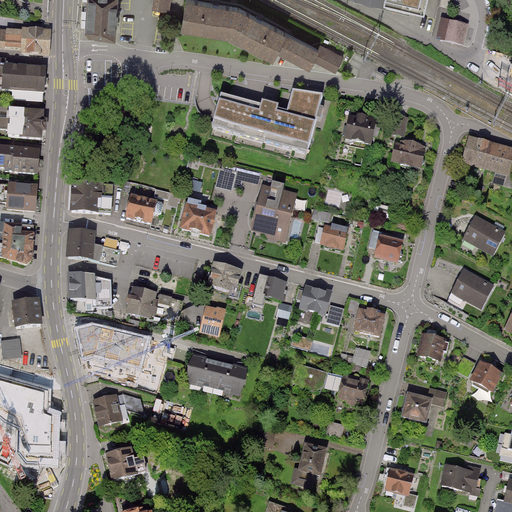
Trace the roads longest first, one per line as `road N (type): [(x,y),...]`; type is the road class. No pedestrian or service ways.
road 1 (residential): [(53,221),(410,307)]
road 2 (residential): [(453,125),(434,103),(389,89),(191,60),(141,61)]
road 3 (tertiary): [(65,511),(77,440),(51,285)]
road 4 (residential): [(410,307),(357,511)]
road 5 (residential): [(453,125),(410,307)]
road 6 (tertiary): [(53,221),(66,101)]
